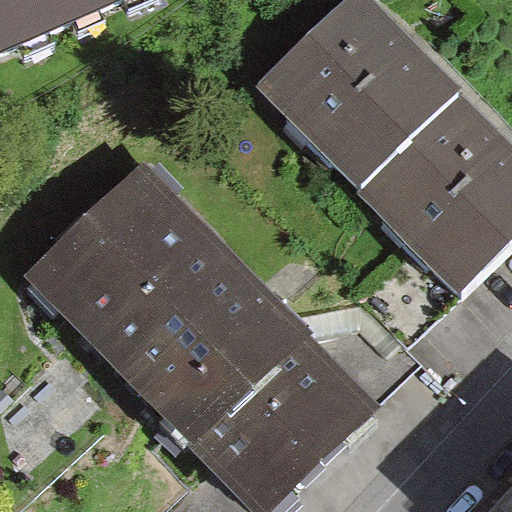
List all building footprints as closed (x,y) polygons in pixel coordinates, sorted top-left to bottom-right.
[(0,0),(0,55),(132,0),(0,0)] [(352,0),(256,92),(358,197),(462,97),(410,44),(367,0),(352,0)] [(358,197),(459,301),(511,249),(511,148),(462,97),(358,197)] [(146,166),(25,282),(207,472),(245,511),(279,511),(383,413),(304,331),(146,166)] [(245,511),(207,472),(169,511),(245,511)]
